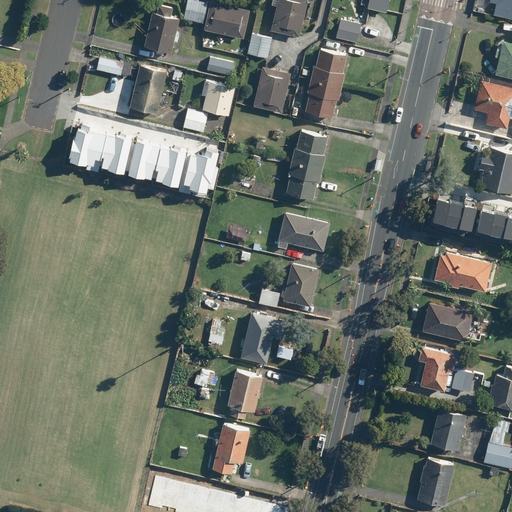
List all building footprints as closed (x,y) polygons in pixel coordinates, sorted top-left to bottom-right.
[(298,36),(305,0),(276,0),(270,29),(298,36)] [(367,0),(366,7),(385,12),(388,0),(367,0)] [(511,0),(505,0),(503,10),(511,12),(511,0)] [(248,9),(209,1),(203,29),(242,37),(248,9)] [(155,13),(151,12),(143,46),(169,51),(177,17),(169,16),(171,7),(157,4),(155,13)] [(360,23),(340,18),(335,37),(356,42),(360,23)] [(271,37),(251,32),(246,55),(266,59),(271,37)] [(511,41),(501,39),(493,73),(511,77),(511,41)] [(345,54),(318,47),(304,111),(331,117),(345,54)] [(99,55),(95,69),(120,76),(124,61),(99,55)] [(237,73),(240,63),(207,56),(204,69),(231,75),(231,72),(237,73)] [(165,71),(138,64),(128,106),(156,112),(165,71)] [(281,112),(289,72),(261,66),(252,106),(281,112)] [(181,82),(184,71),(173,68),(170,80),(181,82)] [(472,107),(488,110),(485,122),(505,126),(507,116),(511,116),(511,86),(479,78),(472,107)] [(234,86),(208,80),(202,109),(228,115),(234,86)] [(187,111),(172,107),(168,123),(204,132),(209,111),(202,109),(188,106),(187,111)] [(84,122),(74,162),(209,195),(220,149),(203,145),(202,150),(84,122)] [(327,135),(299,129),(284,192),(313,198),(327,135)] [(511,150),(488,145),(487,152),(479,150),(476,167),(483,169),(479,185),(510,192),(511,184),(511,150)] [(511,211),(438,196),(432,223),(511,239),(511,211)] [(328,222),(283,211),(277,239),(322,250),(328,222)] [(249,262),(252,250),(242,247),(239,259),(249,262)] [(490,261),(443,250),(442,254),(438,253),(432,277),(483,289),(490,261)] [(309,306),(317,268),(290,262),(282,300),(309,306)] [(280,292),(260,287),(255,311),(274,316),(280,292)] [(472,311),(427,300),(420,329),(465,340),(472,311)] [(285,319),(250,311),(239,356),(265,362),(271,336),(281,338),(285,319)] [(212,317),(211,327),(206,326),(202,350),(220,352),(224,329),(220,328),(221,319),(212,317)] [(454,356),(450,355),(451,352),(419,345),(416,359),(423,360),(418,384),(442,389),(447,368),(451,369),(454,356)] [(511,407),(511,366),(496,363),(487,402),(511,407)] [(285,374),(266,368),(263,378),(283,384),(285,374)] [(454,368),(452,374),(450,387),(469,392),(473,372),(454,368)] [(243,417),(245,408),(253,410),(261,375),(234,369),(226,404),(230,405),(228,414),(243,417)] [(207,402),(210,389),(200,387),(198,400),(207,402)] [(466,416),(438,410),(430,445),(459,451),(466,416)] [(511,465),(511,444),(504,443),(510,421),(494,417),(483,460),(511,468),(511,465)] [(241,463),(248,429),(221,423),(211,468),(228,472),(231,460),(241,463)] [(455,466),(427,459),(417,499),(446,506),(455,466)] [(500,465),(491,463),(488,475),(497,477),(500,465)] [(280,511),(282,506),(156,475),(148,506),(174,511),(280,511)]
